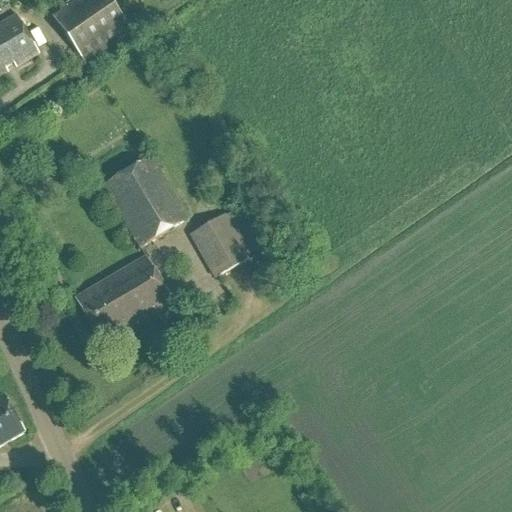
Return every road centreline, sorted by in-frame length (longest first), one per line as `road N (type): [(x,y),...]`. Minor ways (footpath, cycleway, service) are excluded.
road 1 (track): [(243,290),(243,326),(57,449)]
road 2 (tertiary): [(86,511),(0,323)]
